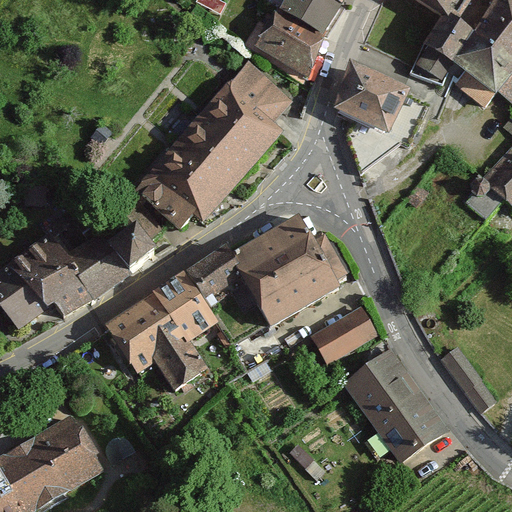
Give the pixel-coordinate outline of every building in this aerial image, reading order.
[(274,0),(268,12),(314,42),(330,13),(308,0),(274,0)] [(308,0),(330,13),(336,0),(308,0)] [(398,0),(429,22),(434,14),(443,0),(398,0)] [(442,76),(479,111),(490,97),(511,111),(511,8),(500,0),(480,0),(461,30),(434,14),(429,22),(408,53),(405,77),(433,88),(442,76)] [(245,43),(301,81),(314,42),(268,12),(245,43)] [(344,140),(355,173),(398,148),(426,104),(385,87),(389,78),(351,60),(327,112),(352,128),(344,140)] [(149,193),(140,203),(169,232),(181,216),(193,225),(279,133),(269,124),(290,104),(247,62),(213,92),(135,179),(149,193)] [(511,139),(474,185),(511,217),(511,216),(511,139)] [(63,260),(94,305),(158,263),(127,217),(63,260)] [(229,290),(260,331),(338,290),(292,217),(222,256),(227,281),(229,290)] [(0,269),(0,300),(21,332),(51,311),(62,327),(94,305),(63,260),(48,237),(0,269)] [(197,306),(227,281),(222,256),(213,252),(174,276),(197,306)] [(197,306),(174,276),(143,296),(177,347),(185,342),(208,330),(197,306)] [(177,347),(143,296),(95,332),(125,379),(144,367),(161,399),(203,374),(185,342),(177,347)] [(307,336),(323,367),(371,341),(354,311),(307,336)] [(483,410),(498,398),(458,348),(443,360),(483,410)] [(338,387),(398,467),(445,432),(385,353),(338,387)] [(65,417),(0,453),(0,511),(23,511),(96,473),(65,417)]
